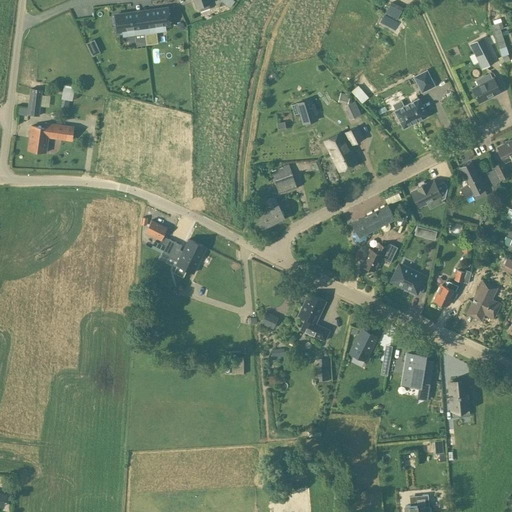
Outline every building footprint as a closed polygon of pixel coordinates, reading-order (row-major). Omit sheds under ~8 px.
[(193,0),(196,8),(210,4),(209,0),(193,0)] [(385,12),(398,19),(404,7),(391,1),(385,12)] [(152,15),(142,17),(144,28),(144,34),(165,31),(165,26),(170,25),(168,8),(151,10),(152,15)] [(144,34),(144,28),(142,17),(132,18),(131,12),(115,14),(115,16),(113,16),(114,24),(116,24),(117,31),(123,30),(123,36),(144,34)] [(492,25),(501,56),(506,63),(511,61),(507,53),(508,53),(507,47),(511,45),(511,42),(507,27),(504,28),(500,18),(493,20),(494,24),(492,25)] [(92,54),(100,52),(95,39),(88,42),(92,54)] [(481,67),(490,62),(483,48),(474,53),(481,67)] [(427,70),(414,77),(422,92),(435,86),(427,70)] [(475,80),(478,85),(472,88),(480,104),(501,93),(493,77),(489,80),(486,74),(475,80)] [(362,103),(369,97),(359,84),(351,91),(362,103)] [(72,90),(63,88),(61,99),(62,99),(61,107),(69,108),(70,101),(72,90)] [(31,89),(27,114),(40,115),(43,90),(31,89)] [(338,102),(348,104),(348,103),(350,103),(351,99),(350,98),(350,96),(340,94),(338,102)] [(311,98),(297,103),(301,120),(308,124),(314,122),(317,115),(311,98)] [(401,101),(393,105),(396,110),(395,111),(403,128),(427,116),(418,99),(404,106),(401,101)] [(277,123),(279,130),(287,128),(285,121),(277,123)] [(46,153),(48,138),(71,141),(73,126),(45,122),(45,128),(31,126),(28,150),(46,153)] [(346,136),(343,137),(342,134),(326,142),(340,170),(356,162),(349,147),(364,139),(357,126),(345,132),(346,136)] [(511,159),(511,141),(498,148),(505,162),(511,159)] [(459,167),(467,183),(468,185),(461,188),(466,198),(473,195),(476,200),(487,195),(484,189),(488,188),(482,176),(480,177),(472,161),(459,167)] [(510,175),(502,161),(493,165),(500,180),(510,175)] [(272,171),(280,194),(297,188),(289,165),(272,171)] [(411,192),(419,207),(440,197),(441,200),(445,199),(447,188),(444,182),(436,186),(433,181),(427,185),(426,183),(418,187),(418,189),(411,192)] [(284,218),(278,205),(273,196),(265,200),(269,209),(256,215),(262,229),(284,218)] [(352,223),(356,231),(353,233),(352,237),(353,241),(355,244),(359,245),(363,244),(366,241),(367,238),(366,234),(380,227),(381,229),(383,231),(386,232),(388,231),(390,229),(391,226),(389,222),(395,219),(388,204),(352,223)] [(145,233),(161,240),(167,228),(152,220),(145,233)] [(435,240),(437,231),(417,226),(414,234),(435,240)] [(176,267),(178,265),(193,273),(206,247),(189,239),(185,247),(169,239),(165,246),(162,253),(159,259),(176,267)] [(152,248),(162,253),(165,246),(155,241),(152,248)] [(362,265),(364,266),(363,268),(368,269),(369,269),(374,271),(378,265),(379,265),(382,258),(390,262),(397,248),(389,244),(387,248),(379,244),(375,252),(370,249),(362,265)] [(511,259),(507,258),(502,269),(511,273),(511,259)] [(400,265),(392,280),(416,292),(424,277),(400,265)] [(468,284),(472,272),(465,270),(464,272),(457,270),(456,271),(455,271),(454,273),(456,274),(454,280),(468,284)] [(493,318),(500,304),(492,299),(498,288),(483,280),(466,314),(478,320),(482,313),(493,318)] [(448,281),(445,286),(441,284),(434,299),(435,300),(435,301),(440,304),(441,302),(446,305),(450,296),(454,298),(457,291),(455,290),(458,285),(448,281)] [(316,323),(326,301),(309,293),(298,316),(305,319),(300,330),(325,341),(330,330),(316,323)] [(279,317),(266,312),(261,324),(273,329),(279,317)] [(361,329),(350,353),(365,360),(377,337),(361,329)] [(389,375),(391,345),(384,345),(382,374),(389,375)] [(284,349),(272,350),(273,359),(285,358),(284,349)] [(426,355),(405,351),(400,384),(418,387),(416,398),(426,400),(432,362),(425,361),(426,355)] [(244,356),(232,356),(232,374),(244,374),(244,356)] [(320,376),(320,380),(327,379),(327,375),(328,375),(327,365),(328,365),(328,358),(319,358),(319,364),(318,364),(319,376),(320,376)] [(452,417),(460,416),(459,409),(468,408),(466,381),(449,383),(452,417)] [(443,440),(435,441),(436,453),(439,453),(444,453),(443,440)] [(441,511),(442,511),(441,511),(430,511),(430,507),(429,507),(428,495),(416,496),(417,505),(405,506),(405,511),(441,511)]
